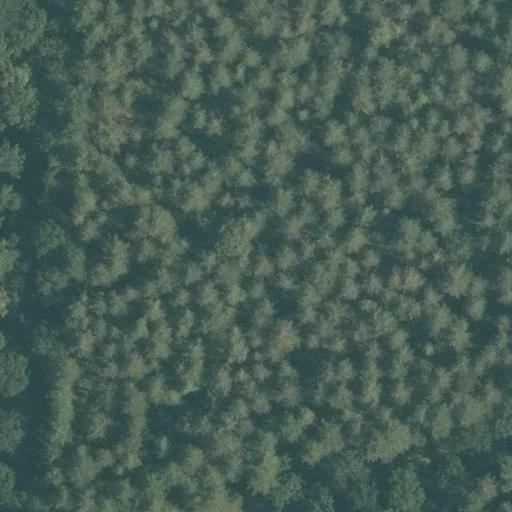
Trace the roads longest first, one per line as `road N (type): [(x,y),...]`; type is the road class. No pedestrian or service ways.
road 1 (track): [(510,0),(474,149),(458,429)]
road 2 (track): [(28,0),(14,396)]
road 3 (track): [(187,511),(511,412)]
